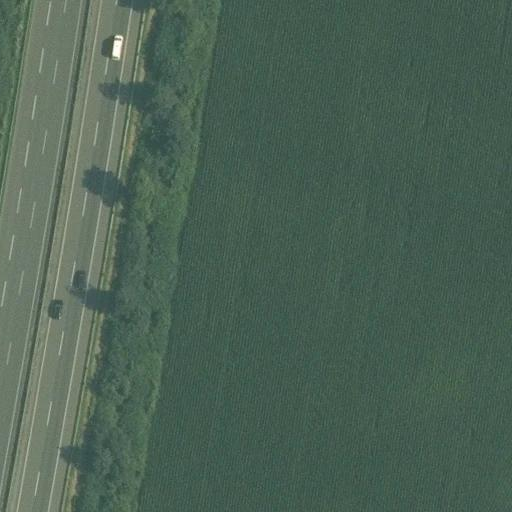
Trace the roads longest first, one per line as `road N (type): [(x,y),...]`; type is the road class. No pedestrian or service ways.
road 1 (motorway): [(31,511),(118,0)]
road 2 (motorway): [(66,0),(0,398)]
road 3 (motorway): [(62,0),(0,285)]
